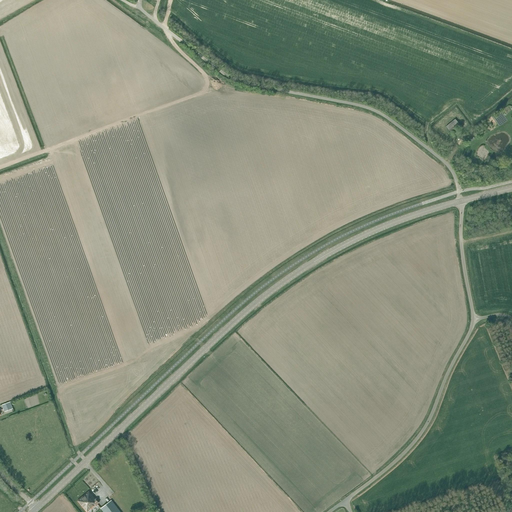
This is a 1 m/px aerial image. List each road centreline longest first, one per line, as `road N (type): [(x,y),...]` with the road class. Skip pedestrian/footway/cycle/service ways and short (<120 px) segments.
road 1 (tertiary): [(36,508),(295,272),(371,231),(460,201)]
road 2 (unclassified): [(329,511),(420,434),(471,327),(460,201)]
